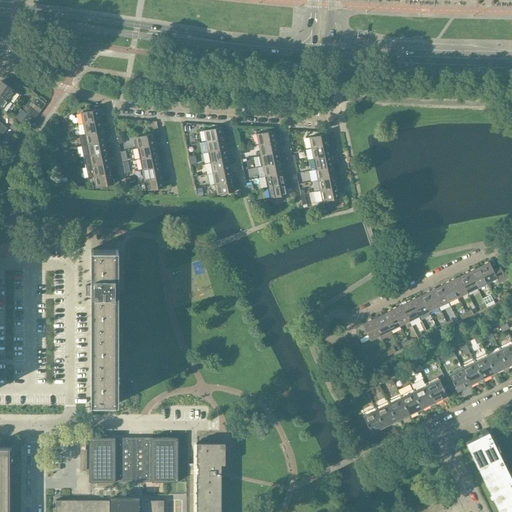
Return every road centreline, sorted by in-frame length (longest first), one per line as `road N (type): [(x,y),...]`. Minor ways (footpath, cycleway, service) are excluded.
road 1 (residential): [(0,65),(120,105),(330,118),(338,52)]
road 2 (residential): [(34,424),(204,424),(204,439)]
road 3 (residential): [(350,319),(511,242)]
road 4 (residential): [(471,511),(433,428),(511,391)]
road 5 (secondary): [(338,52),(511,58)]
road 6 (secondary): [(163,34),(8,5)]
road 7 (secondary): [(7,17),(163,34)]
road 8 (secondary): [(163,34),(310,49)]
